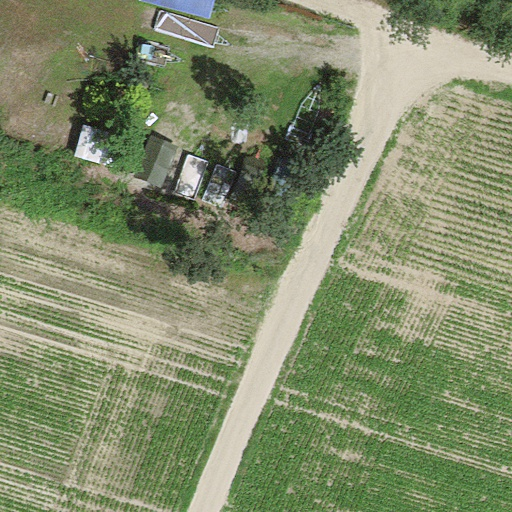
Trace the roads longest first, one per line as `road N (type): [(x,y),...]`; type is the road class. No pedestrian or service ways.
road 1 (track): [(207,511),(301,280),(415,39)]
road 2 (track): [(511,71),(301,0)]
